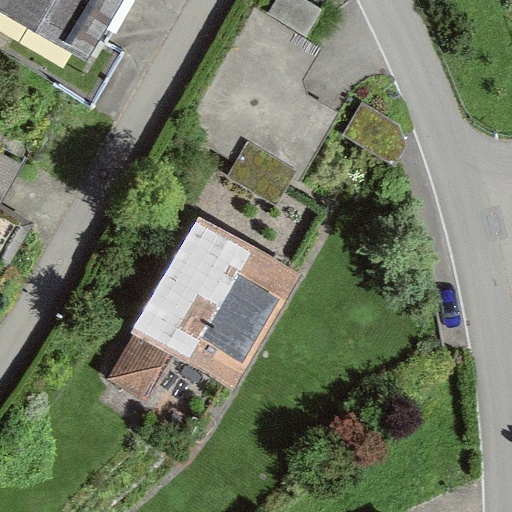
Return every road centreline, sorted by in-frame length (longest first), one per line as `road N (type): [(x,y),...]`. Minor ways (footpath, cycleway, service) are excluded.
road 1 (residential): [(221,0),(0,366)]
road 2 (residential): [(388,0),(407,28),(491,235)]
road 3 (residential): [(491,235),(511,397)]
